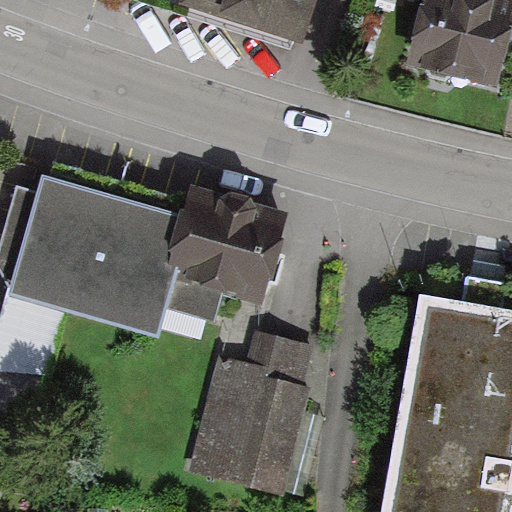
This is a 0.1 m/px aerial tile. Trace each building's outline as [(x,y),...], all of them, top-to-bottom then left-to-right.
[(171,0),(168,14),(300,47),(311,0),(171,0)] [(511,24),(511,9),(475,0),(416,0),(398,68),(494,93),(511,24)] [(176,269),(189,228),(41,183),(36,200),(13,193),(0,236),(0,288),(5,290),(62,306),(156,335),(176,269)] [(276,225),(196,202),(189,228),(176,269),(257,292),(276,225)] [(62,306),(5,290),(0,310),(0,370),(41,382),(62,306)] [(511,511),(511,326),(420,315),(394,511),(511,511)] [(305,351),(257,339),(247,378),(216,370),(192,469),(271,488),(295,394),(305,351)] [(0,370),(0,426),(24,426),(41,382),(0,370)]
